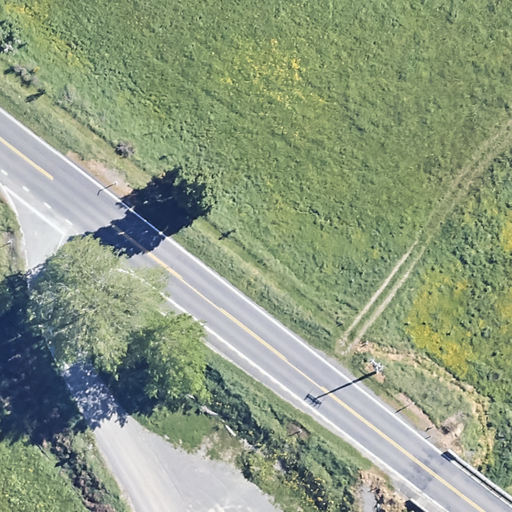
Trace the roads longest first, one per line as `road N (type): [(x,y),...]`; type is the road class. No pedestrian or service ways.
road 1 (trunk): [(88,208),(476,511)]
road 2 (unclassified): [(164,511),(47,304),(45,277),(63,235),(88,208)]
